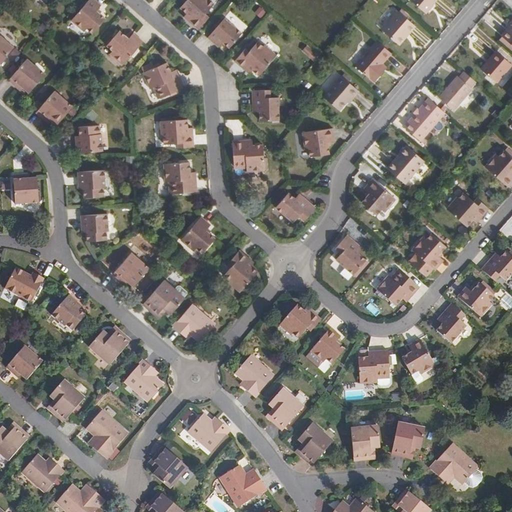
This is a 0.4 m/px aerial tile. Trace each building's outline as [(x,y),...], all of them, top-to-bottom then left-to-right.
[(95,12),(98,9),(101,5),(98,3),(94,0),(88,0),(71,21),(84,32),(86,29),(92,34),(106,19),(100,14),(99,15),(95,12)] [(186,0),(180,7),(187,13),(191,16),(187,20),(198,29),(208,17),(205,14),(214,4),(209,0),(186,0)] [(411,0),(425,12),(435,0),(411,0)] [(406,18),(399,12),(398,11),(382,30),(399,45),(406,37),(403,35),(407,31),(409,33),(415,26),(408,20),(406,18)] [(208,38),(215,44),(219,40),(223,43),(229,48),(242,33),(225,19),(208,38)] [(501,35),(503,36),(511,44),(511,27),(509,30),(507,29),(501,35)] [(124,37),(125,36),(119,31),(106,46),(112,52),(110,54),(123,65),(143,41),(133,33),(130,37),(127,40),(124,37)] [(0,63),(14,47),(0,34),(0,63)] [(511,44),(503,36),(499,40),(511,51),(511,44)] [(392,53),(373,37),(356,57),(351,62),(367,75),(374,82),(384,71),(380,67),(383,63),(392,53)] [(235,61),(245,70),(248,67),(252,70),(259,76),(276,55),(265,45),(263,47),(257,42),(249,52),(246,49),(235,61)] [(12,61),(19,52),(13,48),(7,57),(12,61)] [(492,60),(483,70),(498,83),(511,65),(511,64),(497,51),(490,58),(492,60)] [(14,84),(18,88),(21,85),(24,88),(26,90),(29,93),(46,74),(27,58),(9,80),(14,84)] [(481,68),(483,70),(492,60),(490,58),(481,68)] [(151,92),(155,91),(157,89),(162,101),(186,92),(181,80),(176,82),(173,75),(169,66),(145,75),(151,92)] [(476,81),(465,72),(460,77),(458,76),(440,97),(454,110),(473,88),(471,87),(476,81)] [(340,109),(348,100),(352,96),(353,97),(359,91),(357,89),(340,74),(322,94),(340,109)] [(36,113),(46,121),(49,118),(52,120),(57,125),(74,107),(55,91),(36,113)] [(252,91),(253,109),(259,109),(259,113),(259,122),(280,121),(279,98),(271,98),(270,91),(252,91)] [(435,103),(429,98),(419,110),(415,114),(409,121),(426,136),(431,129),(445,112),(435,103)] [(187,133),(187,128),(186,120),(161,122),(161,124),(162,137),(164,137),(165,144),(177,143),(178,148),(194,147),(193,133),(187,133)] [(81,139),(77,140),(78,153),(102,151),(100,125),(80,127),(81,135),(81,139)] [(329,154),(328,146),(327,146),(326,142),(330,141),(335,140),(333,128),(302,133),(305,150),(309,149),(310,157),(329,154)] [(233,141),(235,167),(247,166),(247,169),(248,172),(265,171),(263,144),(253,145),(246,146),(246,141),(233,141)] [(398,162),(395,160),(388,168),(406,183),(425,161),(408,146),(400,155),(402,157),(398,162)] [(511,157),(505,151),(504,151),(499,157),(496,155),(485,167),(508,188),(511,183),(511,173),(510,172),(511,169),(511,157)] [(165,182),(169,182),(172,182),(173,194),(198,192),(196,179),(191,180),(190,173),(190,163),(164,165),(165,182)] [(79,172),(80,186),(84,186),(85,189),(85,198),(105,196),(103,170),(79,172)] [(368,197),(367,196),(362,202),(377,215),(382,209),(385,212),(397,198),(388,191),(373,178),(364,188),(368,191),(371,193),(368,197)] [(34,191),(34,187),(33,180),(9,181),(11,205),(39,203),(38,190),(34,191)] [(299,201),(296,199),(289,193),(277,208),(294,223),(299,217),(305,222),(317,209),(303,197),(299,201)] [(468,227),(475,219),(477,216),(481,219),(490,208),(478,198),(474,201),(465,193),(460,198),(458,197),(448,209),(468,227)] [(82,215),(83,230),(88,230),(88,233),(89,242),(108,240),(107,213),(82,215)] [(213,239),(216,236),(219,233),(210,224),(189,248),(202,259),(205,256),(211,261),(224,246),(218,241),(217,243),(213,239)] [(445,260),(441,257),(438,254),(440,251),(442,252),(447,246),(432,233),(426,239),(424,237),(417,244),(413,250),(417,253),(409,262),(427,278),(435,269),(436,270),(445,260)] [(367,260),(359,254),(356,251),(360,246),(347,234),(336,248),(341,253),(336,260),(354,275),(367,260)] [(248,263),(251,259),(241,250),(230,262),(233,266),(225,276),(230,280),(229,282),(241,292),(258,271),(254,267),(252,266),(248,263)] [(494,256),(481,270),(495,281),(500,275),(506,281),(511,274),(511,254),(507,250),(500,257),(498,259),(494,256)] [(113,274),(122,282),(125,279),(128,281),(134,286),(150,267),(132,252),(113,274)] [(17,268),(5,288),(32,303),(45,279),(33,273),(30,278),(25,275),(26,273),(17,268)] [(399,270),(391,279),(393,281),(397,276),(401,272),(399,270)] [(393,281),(391,279),(388,277),(377,290),(397,307),(403,299),(408,294),(412,298),(420,288),(401,272),(397,276),(393,281)] [(165,280),(146,301),(159,313),(164,307),(167,310),(172,314),(185,298),(165,280)] [(473,293),(470,290),(467,287),(458,297),(481,317),(493,304),(489,301),(494,296),(480,283),(475,288),(476,289),(473,293)] [(408,294),(403,299),(407,303),(412,298),(408,294)] [(86,316),(80,311),(77,308),(80,305),(70,296),(53,314),(73,331),(86,316)] [(159,313),(146,301),(143,304),(157,316),(159,313)] [(192,304),(173,326),(184,335),(188,331),(192,335),(201,342),(216,325),(192,304)] [(308,314),(304,310),(298,304),(280,325),(292,335),(294,334),(299,339),(303,334),(308,328),(311,331),(322,319),(311,310),(308,314)] [(465,315),(452,304),(440,317),(445,321),(443,323),(437,330),(452,343),(466,326),(460,321),(465,315)] [(159,313),(157,316),(160,318),(167,310),(164,307),(159,313)] [(115,326),(108,335),(111,338),(116,332),(119,329),(115,326)] [(335,342),(337,339),(340,336),(331,328),(311,351),(324,363),(326,359),(333,365),(346,349),(340,344),(339,346),(335,342)] [(119,329),(116,332),(129,344),(132,341),(119,329)] [(111,338),(108,335),(104,331),(90,347),(111,365),(127,347),(129,344),(116,332),(111,338)] [(188,331),(184,335),(188,339),(192,335),(188,331)] [(411,355),(409,354),(403,358),(414,375),(421,370),(424,374),(437,364),(421,339),(410,346),(412,349),(414,353),(411,355)] [(7,367),(17,375),(20,372),(22,374),(28,379),(45,360),(27,345),(7,367)] [(376,357),(369,357),(358,358),(359,384),(377,383),(377,380),(377,376),(389,376),(388,351),(375,352),(376,357)] [(236,373),(245,381),(249,384),(245,389),(256,398),(275,376),(251,356),(236,373)] [(151,373),(155,369),(145,360),(126,382),(149,402),(164,385),(155,377),(151,373)] [(421,370),(414,375),(418,383),(421,383),(425,380),(426,378),(424,374),(421,370)] [(54,407),(67,419),(85,398),(65,380),(51,395),(55,400),(58,402),(54,407)] [(249,384),(245,381),(241,385),(245,389),(249,384)] [(272,416),(286,427),(304,407),(292,396),(283,388),(270,404),(274,408),(277,410),(272,416)] [(48,408),(51,410),(54,407),(58,402),(55,400),(48,408)] [(54,407),(51,410),(65,422),(67,419),(54,407)] [(267,416),(270,419),(272,416),(277,410),(274,408),(267,416)] [(100,440),(93,447),(107,459),(129,434),(103,411),(87,429),(96,436),(100,440)] [(217,426),(212,422),(204,414),(189,432),(212,452),(231,430),(221,421),(217,426)] [(272,416),(270,419),(283,430),(286,427),(272,416)] [(216,417),(212,422),(217,426),(221,421),(216,417)] [(15,423),(7,432),(10,434),(15,428),(18,425),(15,423)] [(425,428),(398,423),(396,432),(392,451),(410,454),(411,447),(415,448),(421,448),(425,428)] [(308,457),(315,463),(322,454),(333,442),(312,424),(299,440),(303,443),(306,446),(302,452),(308,457)] [(18,425),(15,428),(28,440),(31,437),(18,425)] [(378,426),(351,429),(354,457),(370,455),(370,448),(374,448),(380,447),(378,426)] [(10,434),(7,432),(2,428),(0,430),(0,452),(10,461),(28,440),(15,428),(10,434)] [(89,444),(93,447),(100,440),(96,436),(89,444)] [(296,451),(299,455),(302,452),(306,446),(303,443),(296,451)] [(430,468),(443,480),(451,473),(455,477),(464,485),(465,483),(477,469),(479,467),(452,444),(430,468)] [(158,453),(153,460),(156,462),(167,449),(164,446),(158,453)] [(160,480),(166,486),(170,489),(189,467),(167,449),(156,462),(161,467),(159,470),(154,475),(160,480)] [(302,452),(299,455),(312,466),(315,463),(308,457),(302,452)] [(51,466),(46,462),(38,455),(34,460),(23,473),(46,493),(65,471),(55,462),(51,466)] [(51,458),(46,462),(51,466),(55,462),(51,458)] [(156,462),(153,460),(150,462),(159,470),(161,467),(156,462)] [(249,480),(246,475),(240,466),(221,478),(235,500),(239,507),(267,490),(258,474),(249,480)] [(476,485),(481,480),(481,473),(477,469),(465,483),(468,486),(476,485)] [(255,470),(246,475),(249,480),(258,474),(255,470)] [(451,473),(443,480),(448,484),(455,477),(451,473)] [(88,484),(81,492),(85,496),(92,488),(88,484)] [(85,496),(81,492),(73,485),(58,503),(67,511),(68,511),(95,511),(106,500),(92,488),(85,496)] [(410,492),(407,489),(396,504),(399,506),(407,496),(410,492)] [(155,499),(150,505),(153,507),(164,494),(161,492),(155,499)] [(429,511),(431,510),(410,492),(407,496),(399,506),(404,511),(403,511),(429,511)] [(157,511),(183,511),(164,494),(153,507),(157,511)] [(347,511),(339,506),(334,511),(374,511),(358,499),(351,507),(347,511)] [(343,501),(339,506),(347,511),(351,507),(343,501)]
